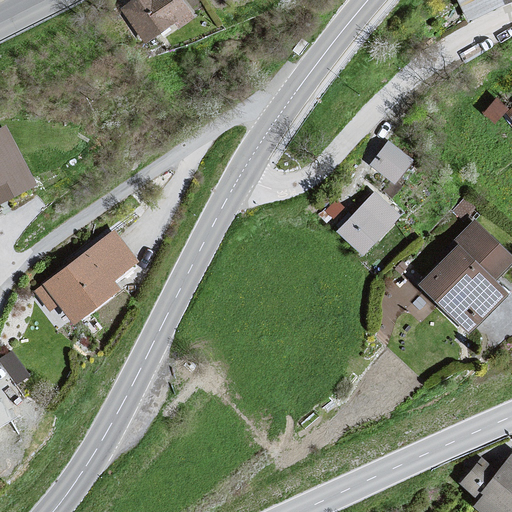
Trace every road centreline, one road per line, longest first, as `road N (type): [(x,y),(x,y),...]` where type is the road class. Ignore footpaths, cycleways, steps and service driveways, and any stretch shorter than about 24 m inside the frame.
road 1 (secondary): [(53,511),(105,434),(241,174)]
road 2 (unknown): [(0,293),(42,240),(89,203),(239,110),(282,111)]
road 3 (residential): [(511,19),(432,63),(364,117),(303,181),(284,188),(241,174)]
road 4 (secondary): [(511,416),(298,511)]
road 5 (secondary): [(241,174),(368,0)]
